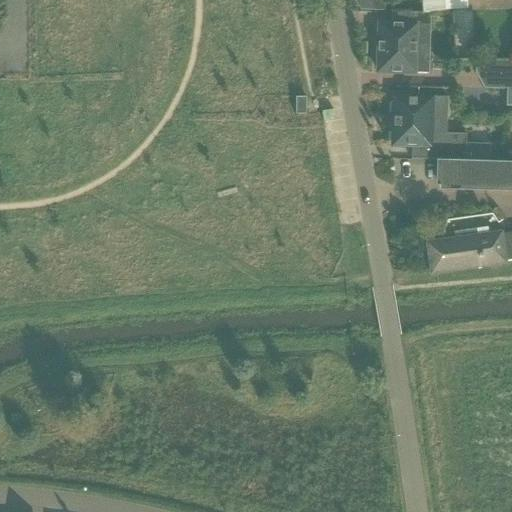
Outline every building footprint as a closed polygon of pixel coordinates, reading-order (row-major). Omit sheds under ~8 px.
[(384,10),(384,0),(354,0),(355,10),(384,10)] [(421,0),(422,13),(466,11),(465,0),(421,0)] [(428,44),(430,44),(431,15),(391,14),(391,15),(396,15),(395,26),(379,26),(377,74),(414,75),(415,43),(428,44)] [(511,60),(495,60),(495,90),(506,91),(511,90),(511,60)] [(394,100),(393,147),(411,148),(435,149),(435,161),(439,161),(443,161),(466,162),(466,144),(466,136),(446,135),(446,125),(447,99),(430,98),(430,101),(410,100),(410,97),(398,97),(398,100),(394,100)] [(306,116),(306,99),(295,99),(295,116),(306,116)] [(466,144),(466,162),(490,162),(490,145),(466,144)] [(477,238),(427,245),(431,275),(505,265),(505,263),(511,262),(511,162),(490,162),(466,162),(443,161),(439,161),(439,185),(443,185),(443,190),(511,191),(511,234),(501,236),(501,235),(488,237),(487,229),(476,230),(477,238)]
